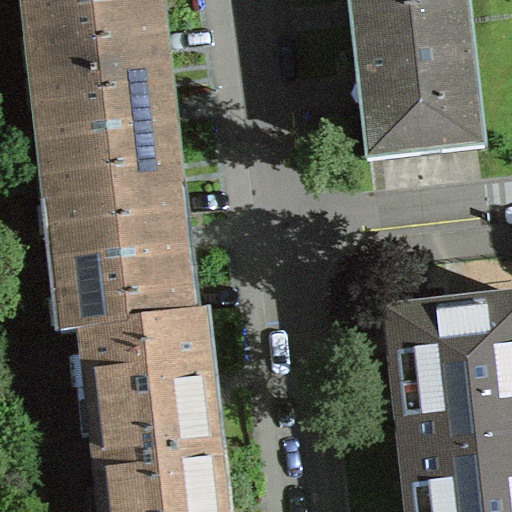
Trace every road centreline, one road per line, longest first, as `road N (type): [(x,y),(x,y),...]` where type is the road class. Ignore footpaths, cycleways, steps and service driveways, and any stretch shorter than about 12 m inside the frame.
road 1 (residential): [(314,511),(287,232)]
road 2 (residential): [(287,232),(261,0)]
road 3 (residential): [(465,214),(287,232)]
